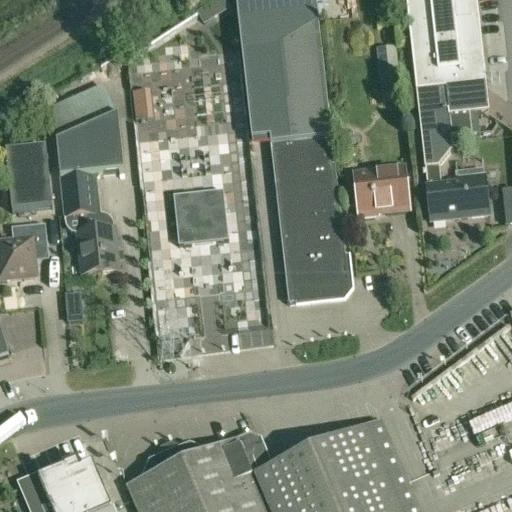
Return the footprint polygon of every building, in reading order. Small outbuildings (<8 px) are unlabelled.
[(419,110),(419,112),(484,105),(481,85),(482,85),(482,84),(477,84),(476,79),(485,69),(476,0),(406,0),(415,75),(405,76),(410,111),(419,110)] [(348,292),(331,140),(319,26),(253,66),(258,111),(286,107),(290,145),(270,147),(288,308),(342,302),(348,292)] [(400,86),(396,49),(376,51),(380,88),(400,86)] [(419,112),(425,170),(427,190),(430,224),(487,218),(484,185),(440,189),(438,168),(452,151),(451,141),(481,137),(479,122),(483,122),(482,113),(488,113),(488,112),(484,112),(484,105),(419,112)] [(119,118),(57,144),(63,201),(95,197),(93,177),(125,174),(119,118)] [(7,156),(13,216),(53,211),(47,152),(7,156)] [(358,218),(408,213),(404,171),(376,174),(376,177),(354,180),(358,218)] [(95,197),(63,201),(65,224),(66,228),(72,234),(76,236),(79,236),(115,232),(113,225),(112,221),(108,218),(105,217),(100,217),(97,217),(95,197)] [(33,257),(48,255),(45,227),(11,231),(13,244),(0,245),(0,281),(35,278),(33,257)] [(115,232),(79,236),(83,277),(117,273),(115,232)] [(232,292),(227,241),(178,246),(178,247),(183,297),(232,292)] [(84,324),(82,314),(66,316),(67,326),(84,324)] [(0,360),(10,357),(0,326),(0,360)] [(259,444),(250,441),(208,459),(190,447),(183,450),(173,446),(161,450),(157,461),(150,464),(144,480),(145,483),(127,491),(135,511),(419,511),(382,424),(271,472),(259,444)] [(65,471),(82,511),(112,511),(93,466),(80,472),(76,464),(64,470),(65,471)] [(82,511),(65,471),(39,481),(51,511),(82,511)]
